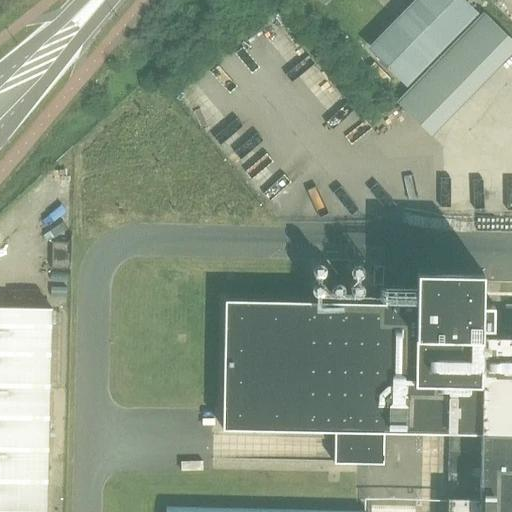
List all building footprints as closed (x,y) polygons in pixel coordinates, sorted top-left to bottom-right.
[(368,48),(407,86),(478,13),(464,0),(414,0),(394,20),(368,48)] [(68,241),(49,241),(49,246),(49,267),(67,268),(68,241)] [(374,266),(373,284),(382,284),(383,266),(374,266)] [(511,511),(511,336),(482,336),(482,328),(493,328),(494,304),(483,303),(483,271),(415,269),(415,286),(383,285),(383,300),(303,299),(223,297),(221,427),(301,428),(334,429),(333,461),(384,462),(385,430),(449,432),(449,454),(448,496),(447,511),(511,511)] [(0,511),(46,511),(51,309),(0,307),(0,511)]
